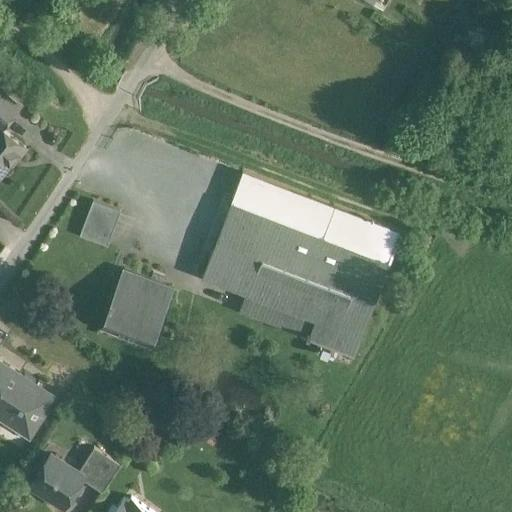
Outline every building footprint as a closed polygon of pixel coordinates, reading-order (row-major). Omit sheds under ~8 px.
[(95,58),(85,52),(77,65),(87,71),(95,58)] [(18,108),(0,92),(0,127),(1,128),(18,108)] [(0,175),(15,157),(17,159),(26,148),(1,128),(0,127),(0,175)] [(401,230),(242,170),(201,277),(245,293),(238,311),(354,355),(401,230)] [(120,211),(93,201),(79,236),(106,246),(120,211)] [(172,287),(129,271),(125,283),(118,281),(111,301),(109,301),(108,305),(109,306),(103,321),(136,334),(138,328),(154,334),(172,287)] [(55,396),(0,360),(0,413),(30,434),(55,396)] [(93,445),(77,470),(84,474),(83,475),(102,487),(100,490),(101,490),(120,462),(93,445)] [(50,452),(48,456),(43,457),(40,461),(41,465),(30,484),(64,505),(83,475),(84,474),(77,470),(50,452)] [(153,511),(131,496),(128,500),(124,497),(112,511),(153,511)]
